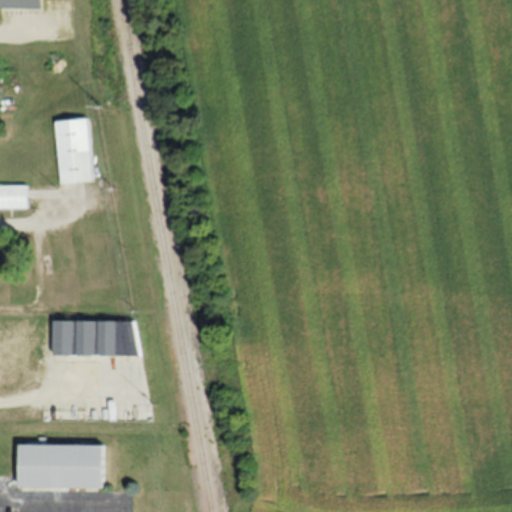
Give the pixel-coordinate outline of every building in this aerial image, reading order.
[(0,0),(0,8),(39,8),(38,0),(0,0)] [(52,120),(58,183),(91,180),(85,117),(52,120)] [(0,183),(0,208),(25,208),(25,183),(0,183)] [(51,320),(51,355),(137,355),(137,320),(51,320)] [(16,488),(100,488),(100,444),(16,444),(16,488)]
